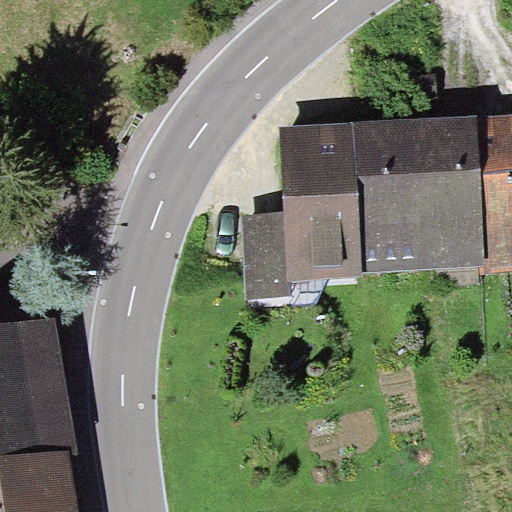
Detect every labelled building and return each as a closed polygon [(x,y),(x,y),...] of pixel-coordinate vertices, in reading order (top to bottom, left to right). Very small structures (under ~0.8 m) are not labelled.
[(511,146),(452,148),(455,269),(511,267),(511,146)] [(455,269),(452,148),(337,151),(340,272),(455,269)] [(340,272),(337,151),(271,153),(273,231),(244,232),(246,304),(341,302),(340,272)] [(0,506),(44,501),(28,363),(0,366),(0,506)] [(0,506),(0,511),(45,511),(44,501),(0,506)]
